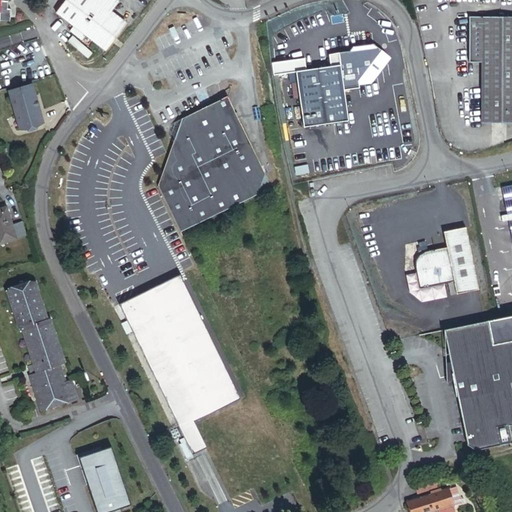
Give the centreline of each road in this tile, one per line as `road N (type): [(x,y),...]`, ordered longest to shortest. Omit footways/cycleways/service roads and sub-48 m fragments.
road 1 (unclassified): [(169,0),(59,141),(40,188),(40,219),(45,247),(174,511)]
road 2 (unclassified): [(441,173),(342,195),(328,220),(406,452),(392,499)]
road 3 (unclassified): [(382,0),(409,33),(441,173)]
